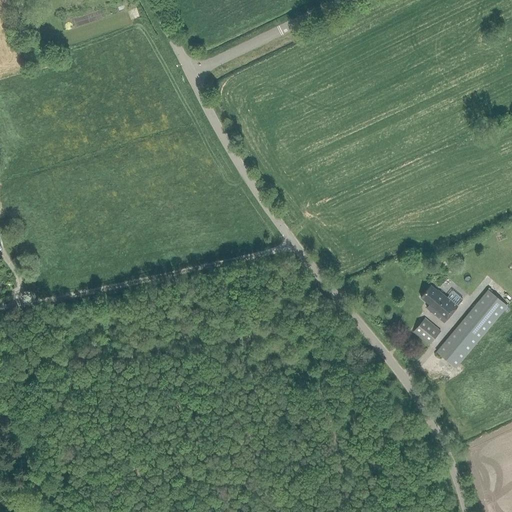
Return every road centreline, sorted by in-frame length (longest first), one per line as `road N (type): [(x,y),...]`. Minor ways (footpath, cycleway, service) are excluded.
road 1 (unclassified): [(466,511),(435,431),(394,366),(294,245),(189,74)]
road 2 (track): [(294,245),(0,307)]
road 3 (unclassified): [(189,74),(343,0)]
